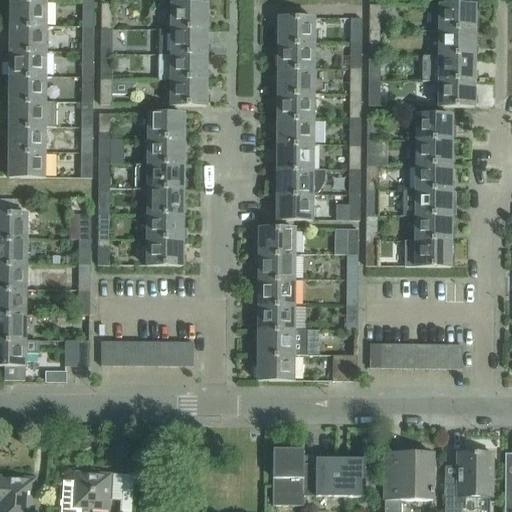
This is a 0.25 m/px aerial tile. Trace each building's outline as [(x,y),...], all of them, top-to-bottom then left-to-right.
[(46,28),(46,3),(10,3),(10,28),(46,28)] [(101,5),(101,20),(112,20),(112,6),(102,5),(101,5)] [(207,6),(171,5),(171,31),(207,31),(207,6)] [(368,21),(368,22),(380,22),(380,7),(369,7),(368,21)] [(474,33),(474,7),(439,7),(438,32),(474,33)] [(93,14),(82,14),(82,29),(93,29),(93,14)] [(314,45),(314,19),(278,19),(278,45),(314,45)] [(46,53),(46,28),(10,28),(10,53),(46,53)] [(101,31),(101,45),(112,45),(112,31),(101,31)] [(160,31),(159,56),(171,56),(207,57),(207,31),(171,31),(160,31)] [(350,31),(349,45),(361,46),(361,31),(350,31)] [(368,32),(368,47),(379,47),(379,32),(368,32)] [(474,58),(474,33),(438,32),(438,57),(474,58)] [(93,39),(82,39),(82,54),(93,54),(93,39)] [(313,70),(314,45),(278,45),(278,70),(313,70)] [(45,78),(46,53),(10,53),(10,78),(45,78)] [(101,56),(101,70),(112,70),(112,56),(101,56)] [(207,57),(171,56),(158,56),(159,81),(171,81),(207,82),(207,57)] [(349,56),(349,71),(360,71),(361,56),(349,56)] [(368,57),(368,72),(379,72),(379,57),(368,57)] [(474,83),(474,58),(438,57),(423,57),(422,82),(438,83),(474,83)] [(93,64),(81,64),(81,79),(93,79),(93,64)] [(313,96),(313,70),(278,70),(278,95),(313,96)] [(45,104),(45,78),(10,78),(9,103),(45,104)] [(101,81),(100,95),(111,96),(111,81),(101,81)] [(206,107),(207,82),(171,81),(170,107),(206,107)] [(349,81),(349,96),(360,96),(360,81),(349,81)] [(368,82),(367,97),(379,97),(379,82),(368,82)] [(474,109),(474,83),(438,83),(438,108),(474,109)] [(93,89),(81,89),(81,104),(93,104),(93,89)] [(313,121),(313,96),(278,95),(278,120),(313,121)] [(57,104),(45,104),(9,103),(9,128),(45,129),(57,129),(57,104)] [(349,106),(349,121),(360,121),(360,106),(349,106)] [(92,115),(81,114),(81,129),(92,129),(92,115)] [(99,115),(99,130),(110,130),(110,116),(99,115)] [(148,116),(148,141),(183,142),(184,116),(148,116)] [(377,116),(366,116),(366,131),(377,131),(377,116)] [(415,116),(415,142),(451,142),(451,116),(415,116)] [(313,146),(313,121),(278,120),(277,146),(313,146)] [(45,154),(45,129),(9,128),(9,154),(45,154)] [(349,132),(348,146),(360,146),(360,132),(349,132)] [(92,140),(81,140),(81,154),(92,154),(92,140)] [(99,141),(98,156),(110,156),(110,141),(99,141)] [(183,167),(183,142),(148,141),(147,166),(136,166),(136,167),(183,167)] [(377,142),(366,142),(366,156),(377,156),(377,142)] [(451,167),(451,142),(415,142),(415,167),(451,167)] [(313,171),(313,146),(277,146),(277,171),(313,171)] [(44,180),(45,154),(9,154),(8,179),(44,180)] [(348,157),(348,171),(360,172),(360,157),(348,157)] [(92,165),(81,165),(81,180),(92,180),(92,165)] [(98,166),(98,181),(110,181),(110,166),(98,166)] [(183,192),(183,167),(136,167),(136,191),(147,191),(147,192),(183,192)] [(377,167),(366,167),(366,182),(377,182),(377,167)] [(451,193),(451,167),(415,167),(415,192),(451,193)] [(326,171),(313,171),(277,171),(277,196),(312,196),(317,196),(321,191),(323,186),(325,181),(326,177),(326,171)] [(348,182),(348,197),(359,197),(359,182),(348,182)] [(98,192),(98,206),(109,206),(109,192),(98,192)] [(183,218),(183,192),(147,192),(147,217),(183,218)] [(377,192),(366,192),(366,207),(377,207),(377,192)] [(451,193),(415,192),(415,218),(451,218),(451,208),(455,208),(455,194),(451,194),(451,193)] [(312,222),(312,196),(277,196),(277,222),(312,222)] [(0,241),(26,242),(26,216),(21,216),(21,201),(0,200),(0,241)] [(348,207),(348,222),(359,222),(359,208),(348,207)] [(98,217),(98,231),(109,232),(109,217),(98,217)] [(183,243),(183,218),(147,217),(147,242),(183,243)] [(377,217),(366,217),(366,232),(377,232),(377,217)] [(450,243),(451,218),(415,218),(415,243),(450,243)] [(78,228),(78,242),(90,242),(90,228),(78,228)] [(295,231),(259,230),(259,256),(295,257),(295,231)] [(0,266),(25,267),(26,242),(0,241),(0,266)] [(98,242),(98,257),(109,257),(109,242),(98,242)] [(183,269),(183,243),(147,242),(147,268),(183,269)] [(347,242),(346,257),(358,257),(358,243),(347,242)] [(377,243),(366,243),(365,257),(377,257),(377,243)] [(415,243),(405,243),(405,269),(414,269),(450,269),(450,243),(415,243)] [(78,253),(78,267),(90,268),(90,253),(78,253)] [(294,282),(295,257),(259,256),(259,281),(294,282)] [(0,292),(25,292),(25,267),(0,266),(0,292)] [(346,268),(346,282),(358,282),(358,268),(346,268)] [(77,278),(77,293),(89,293),(90,278),(77,278)] [(294,307),(294,282),(259,281),(258,306),(294,307)] [(0,317),(25,317),(25,292),(0,292),(0,317)] [(346,293),(346,307),(357,308),(358,293),(346,293)] [(77,302),(77,317),(89,317),(89,302),(77,302)] [(294,332),(294,307),(258,306),(258,332),(294,332)] [(0,342),(25,342),(25,317),(0,317),(0,342)] [(346,318),(346,333),(356,333),(357,333),(357,319),(346,318)] [(294,357),(294,332),(258,332),(258,357),(294,357)] [(38,355),(39,343),(39,342),(25,342),(0,342),(0,368),(4,368),(4,383),(25,383),(25,355),(38,355)] [(76,369),(77,343),(65,343),(64,368),(76,369)] [(88,369),(89,343),(77,343),(76,369),(88,369)] [(113,368),(113,344),(101,344),(101,368),(113,368)] [(124,368),(125,344),(113,344),(113,368),(124,368)] [(136,368),(136,344),(125,344),(124,368),(136,368)] [(147,369),(148,344),(136,344),(136,368),(147,369)] [(159,369),(159,344),(148,344),(147,369),(159,369)] [(171,369),(171,345),(159,344),(159,369),(171,369)] [(182,369),(182,345),(171,345),(171,369),(182,369)] [(194,345),(182,345),(182,369),(194,369),(194,345)] [(381,371),(381,347),(370,347),(370,371),(381,371)] [(393,371),(393,347),(381,347),(381,371),(393,371)] [(404,371),(404,347),(393,347),(393,371),(404,371)] [(416,371),(416,347),(404,347),(404,371),(416,371)] [(427,371),(427,347),(416,347),(416,371),(427,371)] [(439,371),(439,347),(427,347),(427,371),(439,371)] [(450,371),(450,347),(439,347),(439,371),(450,371)] [(462,347),(450,347),(450,371),(462,371),(462,347)] [(344,383),(344,357),(332,356),(332,383),(344,383)] [(293,383),(294,357),(258,357),(257,383),(293,383)] [(356,384),(357,357),(344,357),(344,383),(356,384)] [(331,493),(331,460),(316,460),(316,465),(304,465),(304,453),(273,453),(273,507),(303,508),(303,493),(331,493)] [(385,454),(384,511),(401,511),(401,502),(431,502),(431,511),(432,511),(432,495),(434,495),(434,491),(432,491),(432,454),(414,454),(414,457),(401,457),(401,456),(400,456),(400,457),(386,457),(386,454),(385,454)] [(445,481),(444,510),(444,511),(462,511),(463,511),(465,511),(465,498),(492,499),(493,455),(457,454),(457,481),(445,481)] [(365,460),(331,460),(331,493),(331,499),(365,499),(365,490),(367,490),(367,484),(365,484),(365,460)] [(63,482),(61,511),(81,511),(81,510),(108,511),(110,478),(98,477),(98,475),(79,474),(75,478),(75,482),(63,482)] [(0,511),(33,511),(35,480),(12,479),(11,481),(0,480),(0,511)]
